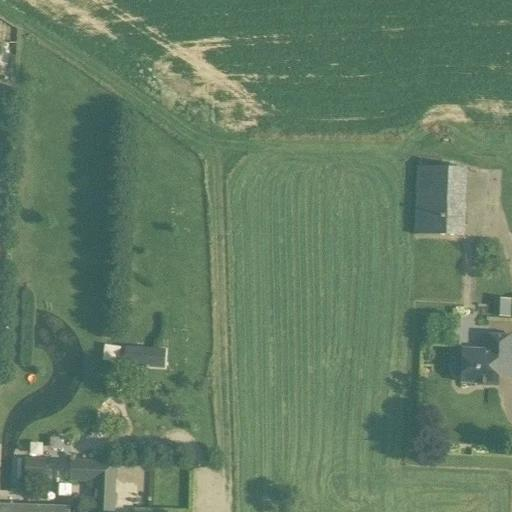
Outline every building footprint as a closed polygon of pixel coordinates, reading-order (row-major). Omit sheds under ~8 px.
[(414,235),(464,238),(467,170),(416,168),(414,235)] [(511,298),(496,297),(494,315),(510,317),(511,298)] [(463,351),(463,354),(459,354),(455,357),(453,360),(451,363),(451,366),(451,370),(454,375),(459,379),(462,380),(461,384),(476,384),(476,387),(497,388),(498,364),(511,365),(511,337),(484,336),(484,352),(463,351)] [(124,367),(165,370),(166,350),(125,347),(124,367)] [(25,460),(23,480),(45,481),(46,461),(25,460)] [(0,511),(114,511),(116,464),(71,462),(70,482),(94,483),(93,511),(69,511),(70,508),(0,505),(0,511)]
